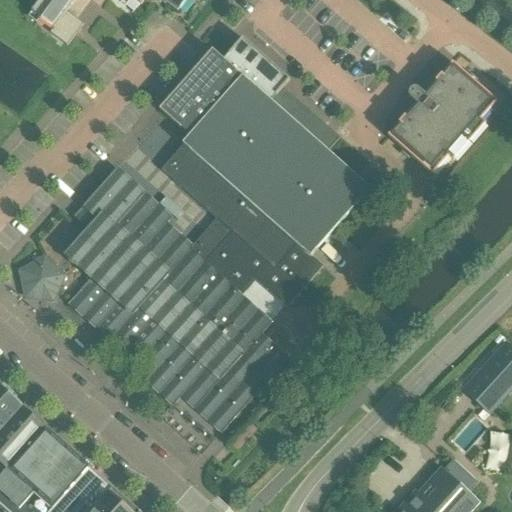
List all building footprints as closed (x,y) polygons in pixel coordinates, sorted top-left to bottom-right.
[(42,0),(33,13),(55,29),(51,34),(68,47),(85,25),(68,13),(78,0),(42,0)] [(132,0),(142,7),(147,0),(161,0),(179,13),(188,0),(132,0)] [(271,103),(283,89),(290,81),(273,66),(272,66),(260,56),(261,55),(243,40),(224,61),(244,78),(271,103)] [(162,109),(160,112),(182,131),(185,127),(193,134),(194,135),(244,78),(224,61),(224,62),(213,52),(199,67),(188,79),(187,80),(162,109)] [(417,106),(389,138),(434,177),(450,159),(454,163),(487,126),(483,122),(498,104),(454,65),(426,97),(420,92),(419,91),(418,91),(416,91),(415,91),(414,91),(412,92),(412,93),(411,94),(411,95),(410,96),(410,98),(411,99),(411,100),(412,101),(417,106)] [(84,235),(67,254),(77,263),(95,279),(73,304),(88,316),(100,327),(128,352),(136,343),(162,366),(150,380),(177,405),(182,399),(185,396),(198,407),(224,430),(252,400),(286,361),(259,338),(272,323),(243,297),(239,293),(252,278),(256,282),(287,309),(302,292),(318,274),(323,268),(311,258),(334,232),(335,231),(370,191),(364,186),(358,180),(328,153),(339,141),(340,139),(337,137),(283,89),(271,103),(244,78),(194,135),(193,134),(189,138),(183,146),(184,146),(162,171),(161,172),(176,184),(217,221),(215,223),(205,234),(191,250),(178,238),(169,231),(165,227),(169,222),(115,174),(115,173),(77,215),(91,227),(84,235)] [(57,304),(68,278),(47,260),(23,274),(26,288),(42,302),(57,304)] [(491,416),(511,393),(511,348),(507,345),(464,392),(491,416)] [(0,434),(23,409),(0,388),(0,434)] [(23,409),(0,434),(0,481),(46,430),(45,428),(45,429),(42,426),(23,409)] [(46,430),(0,481),(0,506),(5,511),(8,508),(12,511),(52,511),(91,469),(90,468),(48,431),(46,430)] [(416,496),(401,511),(468,511),(477,502),(469,495),(478,485),(454,463),(445,473),(423,497),(416,496)] [(91,469),(52,511),(139,511),(122,497),(114,490),(114,489),(95,473),(91,469)]
